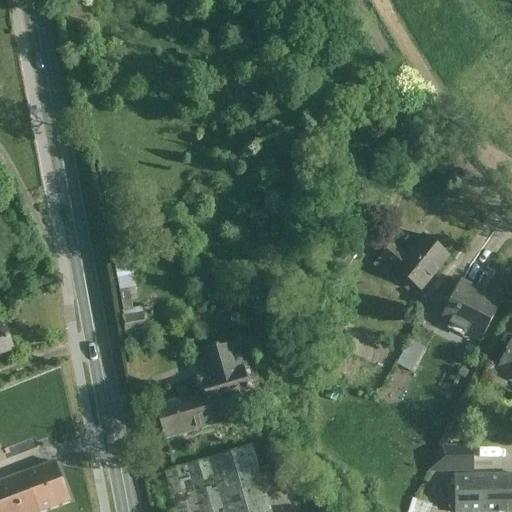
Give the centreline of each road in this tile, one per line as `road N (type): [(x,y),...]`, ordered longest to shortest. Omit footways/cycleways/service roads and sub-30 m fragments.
road 1 (secondary): [(29,0),(126,511)]
road 2 (unclassified): [(511,208),(419,102),(360,0)]
